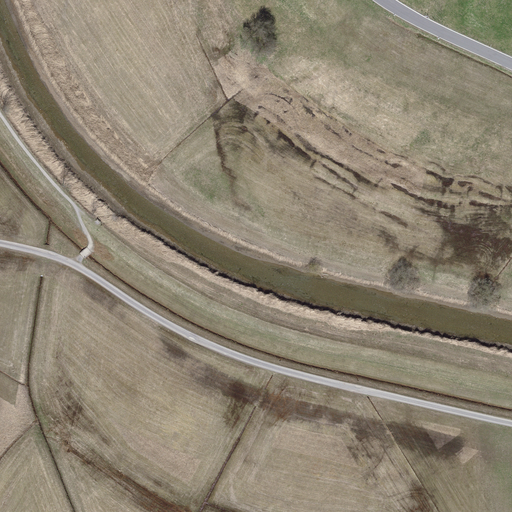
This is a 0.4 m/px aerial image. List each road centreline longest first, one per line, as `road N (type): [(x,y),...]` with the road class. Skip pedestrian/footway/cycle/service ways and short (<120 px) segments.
road 1 (track): [(74,265),(169,327),(288,374),(511,426)]
road 2 (tertiary): [(511,64),(381,0)]
